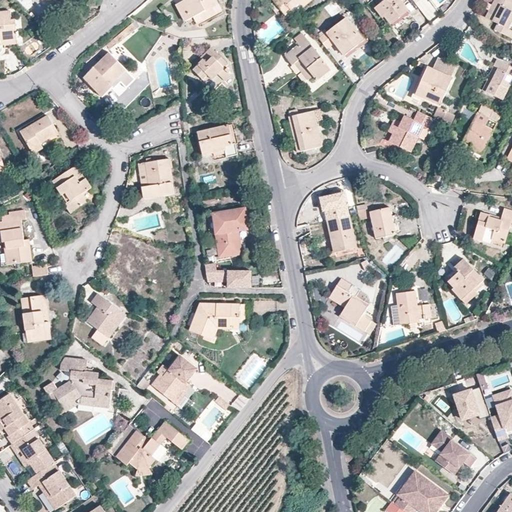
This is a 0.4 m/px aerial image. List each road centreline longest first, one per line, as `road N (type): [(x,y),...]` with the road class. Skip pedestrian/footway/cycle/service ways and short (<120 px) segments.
road 1 (residential): [(333,168),(370,83),(466,0)]
road 2 (residential): [(163,511),(271,377),(308,353)]
road 3 (residential): [(276,188),(246,54),(244,0)]
road 4 (residential): [(308,353),(276,188)]
road 5 (residential): [(364,381),(511,328)]
road 6 (unknown): [(97,348),(220,442)]
road 7 (track): [(273,511),(293,396),(291,358)]
road 8 (residential): [(439,219),(398,175),(364,165),(333,168)]
